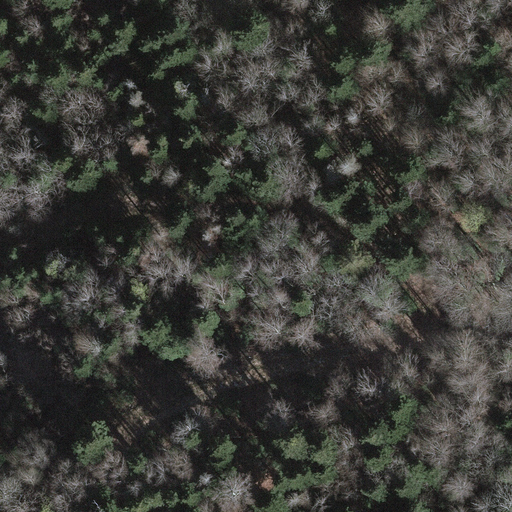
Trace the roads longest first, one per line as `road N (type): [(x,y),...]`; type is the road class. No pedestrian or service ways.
road 1 (track): [(0,243),(62,211),(102,205),(202,200),(286,211),(335,229),(452,310),(511,329)]
road 2 (track): [(37,511),(149,413),(188,392),(252,368),(478,323)]
